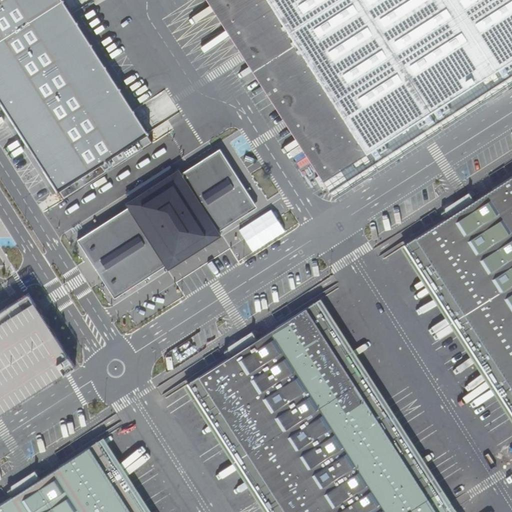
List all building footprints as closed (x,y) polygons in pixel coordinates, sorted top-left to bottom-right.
[(148,142),(57,0),(0,0),(0,109),(57,199),(148,142)] [(511,0),(206,0),(243,57),(286,125),(333,199),(480,105),(511,84),(511,0)] [(94,264),(79,273),(85,282),(100,273),(114,294),(164,262),(168,268),(220,235),(216,228),(266,196),(233,144),(183,177),(179,171),(127,203),(130,210),(80,242),(94,264)] [(511,176),(405,245),(511,412),(511,176)] [(0,305),(0,413),(74,366),(23,291),(0,305)] [(451,511),(317,301),(188,384),(270,511),(451,511)] [(0,503),(0,511),(145,511),(100,440),(0,503)]
